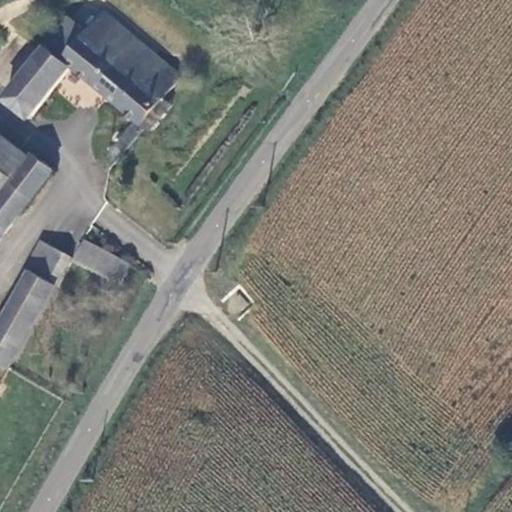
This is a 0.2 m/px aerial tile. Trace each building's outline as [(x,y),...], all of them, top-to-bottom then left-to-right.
[(73,6),(9,91),(37,109),(77,56),(144,106),(110,151),(123,160),(157,114),(151,109),(190,60),(117,5),(110,0),(103,0),(92,19),(73,6)] [(0,122),(0,196),(17,175),(14,172),(34,149),(0,122)] [(38,144),(34,149),(14,172),(17,175),(0,196),(0,231),(6,224),(9,226),(58,162),(38,144)] [(51,268),(68,238),(52,230),(35,260),(40,261),(51,268)] [(73,281),(89,249),(68,238),(51,268),(73,281)] [(136,282),(149,269),(110,239),(95,253),(136,282)] [(0,347),(29,365),(73,281),(51,268),(40,261),(0,329),(0,347)]
